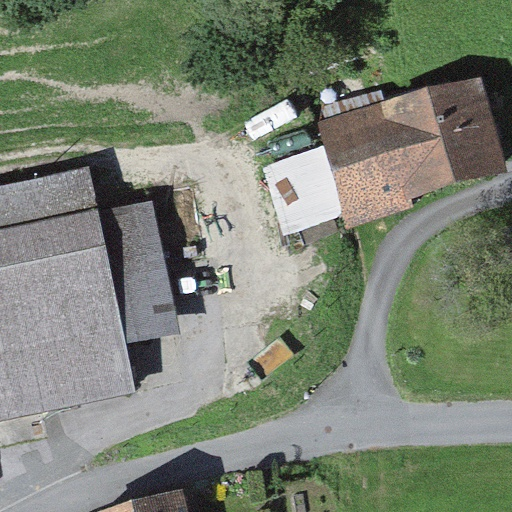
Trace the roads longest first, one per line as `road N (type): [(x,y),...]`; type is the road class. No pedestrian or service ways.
road 1 (unclassified): [(511,423),(355,427),(179,473),(70,511)]
road 2 (track): [(511,190),(466,206),(389,291),(355,427)]
